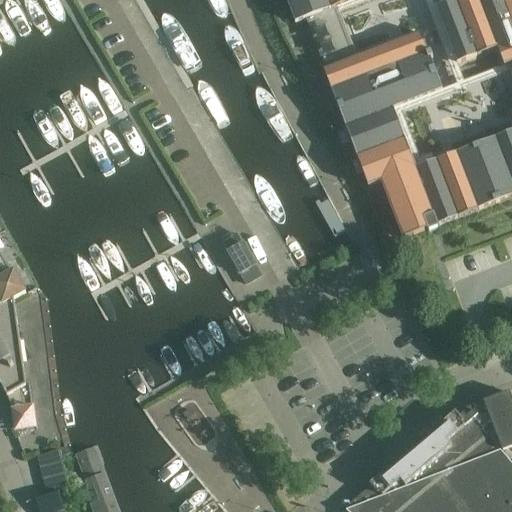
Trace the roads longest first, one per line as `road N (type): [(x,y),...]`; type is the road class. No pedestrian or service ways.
road 1 (residential): [(313,511),(479,379),(511,368)]
road 2 (residential): [(241,511),(159,396)]
